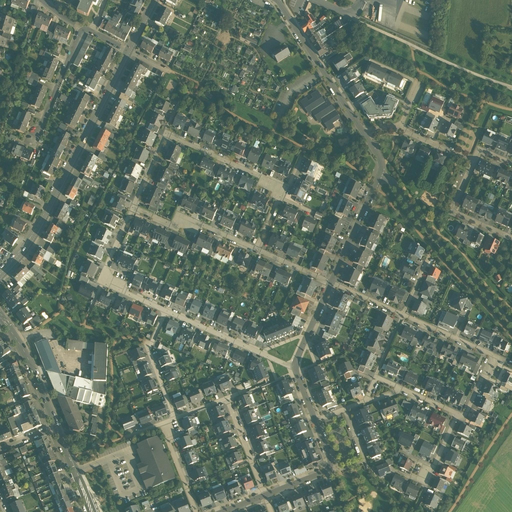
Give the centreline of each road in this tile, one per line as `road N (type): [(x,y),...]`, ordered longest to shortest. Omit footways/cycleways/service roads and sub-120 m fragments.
road 1 (residential): [(126,50),(35,232),(0,274)]
road 2 (residential): [(379,172),(511,323)]
road 3 (track): [(511,87),(338,9)]
road 4 (residential): [(403,314),(492,354),(464,417),(457,413)]
road 5 (residential): [(276,0),(363,132)]
road 6 (residential): [(166,310),(295,367)]
road 7 (residential): [(256,248),(202,224),(170,223),(132,208)]
road 8 (residential): [(165,133),(282,187)]
road 9 (residential): [(82,28),(33,144)]
road 10 (secondary): [(0,316),(33,368),(55,425)]
road 11 (residential): [(119,235),(99,280),(166,310)]
road 12 (residential): [(511,238),(449,211),(472,162)]
road 13 (residential): [(379,172),(330,282)]
